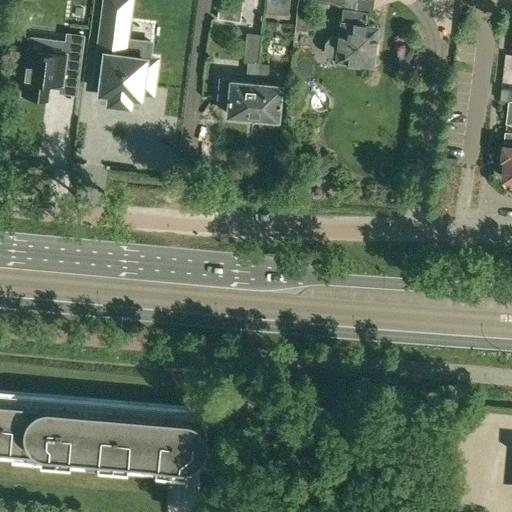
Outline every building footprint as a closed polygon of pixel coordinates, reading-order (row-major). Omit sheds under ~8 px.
[(109,101),(112,102),(126,104),(129,104),(131,95),(140,97),(141,91),(152,93),(156,59),(151,58),(123,55),(126,37),(130,0),(105,0),(95,85),(101,86),(101,92),(110,93),(109,101)] [(240,21),(242,0),(219,0),(218,18),(240,21)] [(344,0),(339,36),(332,36),(328,38),(325,42),(325,50),(327,54),(330,57),(336,58),(336,60),(373,65),(378,26),(368,25),(369,11),(368,7),(374,5),(372,0),(344,0)] [(265,1),(263,15),(286,17),(287,3),(265,1)] [(247,32),(259,33),(260,24),(248,23),(247,32)] [(44,50),(28,48),(22,93),(47,96),(48,87),(49,81),(62,82),(63,75),(78,77),(84,35),(67,32),(66,39),(64,52),(49,50),(49,49),(45,48),(44,50)] [(228,114),(253,116),(258,62),(261,36),(247,34),(244,62),(248,62),(247,73),(253,73),(252,81),(244,80),(231,79),(221,78),(219,98),(230,99),(228,114)] [(269,63),(258,62),(253,116),(279,119),(282,84),(261,82),(261,74),(268,75),(269,63)] [(500,101),(509,102),(511,101),(511,89),(501,88),(500,101)] [(504,178),(511,178),(511,132),(506,132),(503,157),(506,157),(504,178)] [(0,445),(184,462),(186,462),(187,462),(191,461),(194,460),(197,458),(200,456),(202,454),(204,451),(206,448),(207,446),(208,442),(208,439),(208,436),(207,432),(206,429),(205,426),(203,423),(200,421),(198,418),(195,417),(192,415),(188,415),(186,414),(0,398),(0,445)]
